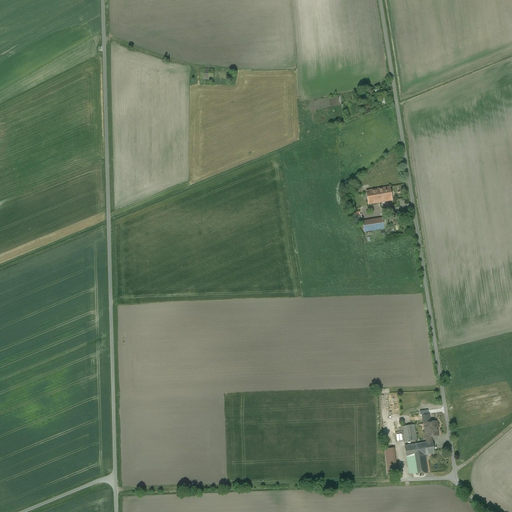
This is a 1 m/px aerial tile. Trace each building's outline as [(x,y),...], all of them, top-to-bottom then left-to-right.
[(214,70),(203,69),(202,78),(213,80),(214,70)] [(390,187),(366,191),(368,204),(392,200),(390,187)] [(382,219),(363,221),(364,231),(384,228),(382,219)] [(401,421),(394,422),(397,443),(403,442),(401,421)] [(437,421),(424,423),(426,437),(425,437),(426,442),(432,441),(431,436),(437,435),(436,427),(437,427),(437,421)] [(414,425),(403,426),(405,442),(416,440),(414,425)] [(392,433),(385,433),(386,439),(390,475),(397,474),(392,433)] [(426,442),(405,446),(407,458),(425,455),(434,453),(433,441),(432,441),(426,442)] [(425,455),(407,458),(409,474),(427,473),(425,455)]
